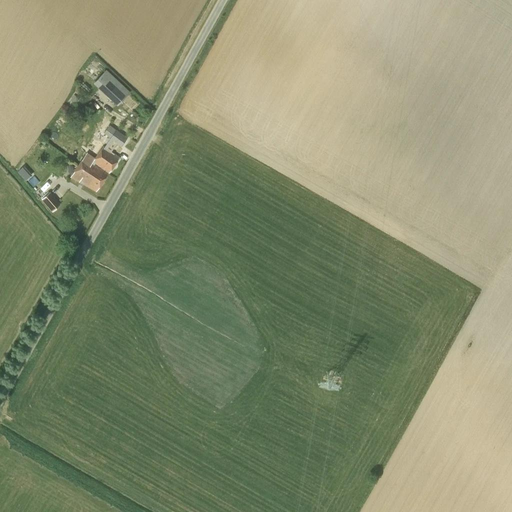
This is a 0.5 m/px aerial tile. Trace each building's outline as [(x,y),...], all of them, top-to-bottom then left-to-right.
[(117,105),(130,93),(106,69),(93,82),(117,105)] [(86,92),(90,88),(85,83),(81,87),(86,92)] [(112,123),(105,130),(122,145),(129,138),(112,123)] [(94,164),(108,174),(119,158),(111,153),(117,144),(111,140),(105,149),(102,147),(94,159),(86,154),(77,166),(85,172),(86,170),(88,172),(94,164)] [(35,171),(43,178),(51,168),(43,162),(35,171)] [(96,191),(108,174),(94,164),(88,172),(86,170),(85,172),(77,166),(70,177),(96,191)] [(24,165),(19,170),(27,179),(33,174),(24,165)] [(34,174),(28,180),(35,186),(40,180),(34,174)] [(60,204),(49,192),(41,199),(51,212),(60,204)]
